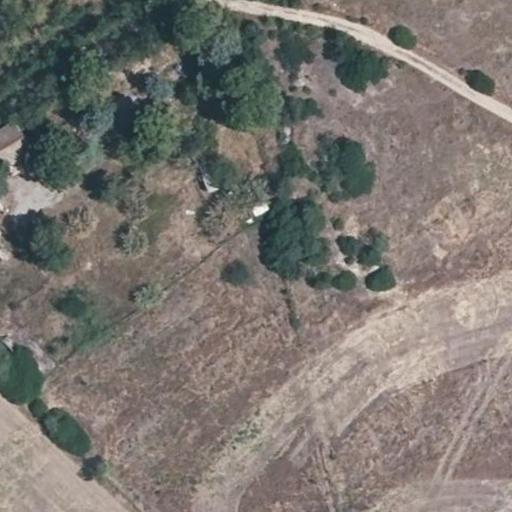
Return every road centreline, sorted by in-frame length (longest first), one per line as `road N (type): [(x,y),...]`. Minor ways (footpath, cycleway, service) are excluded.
road 1 (track): [(511,114),(350,27),(219,0)]
road 2 (track): [(207,0),(160,11),(51,70),(0,108)]
